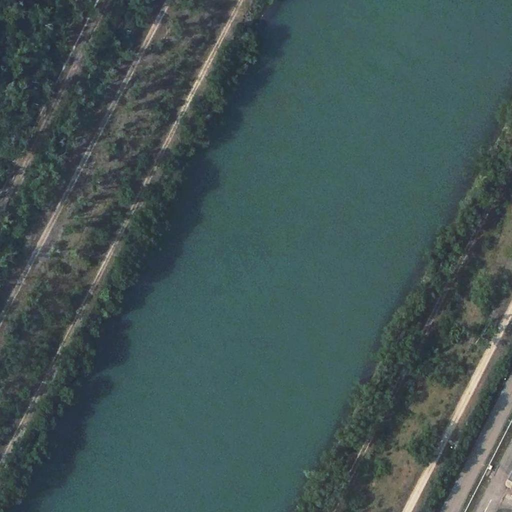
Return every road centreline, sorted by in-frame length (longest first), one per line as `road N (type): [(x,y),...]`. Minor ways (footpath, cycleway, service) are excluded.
road 1 (track): [(331,511),(511,163)]
road 2 (track): [(164,0),(0,318)]
road 3 (track): [(0,212),(108,0)]
road 4 (track): [(405,511),(511,308)]
road 5 (unclassified): [(451,511),(511,394)]
